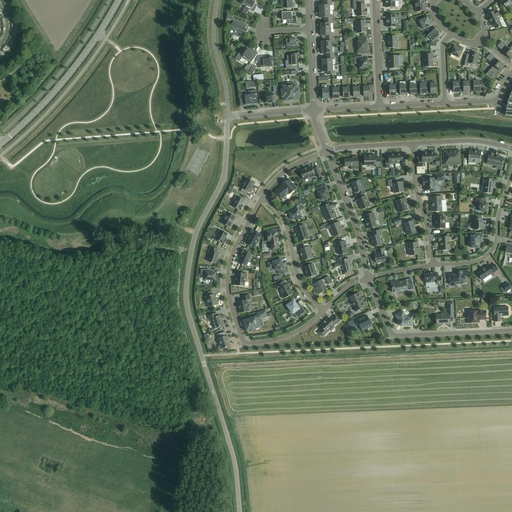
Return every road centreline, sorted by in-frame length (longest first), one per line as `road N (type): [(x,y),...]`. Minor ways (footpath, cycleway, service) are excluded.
road 1 (tertiary): [(239,511),(234,460),(186,297),(195,231),(222,182),(228,116)]
road 2 (secondary): [(0,144),(60,85),(119,0)]
road 3 (residential): [(511,330),(395,335),(368,278)]
road 4 (residential): [(243,343),(229,264),(262,197)]
road 5 (residential): [(434,265),(491,252),(511,170)]
road 6 (residential): [(368,278),(326,151)]
road 7 (residential): [(324,311),(300,279),(280,211),(262,197)]
road 8 (residential): [(434,265),(412,143)]
